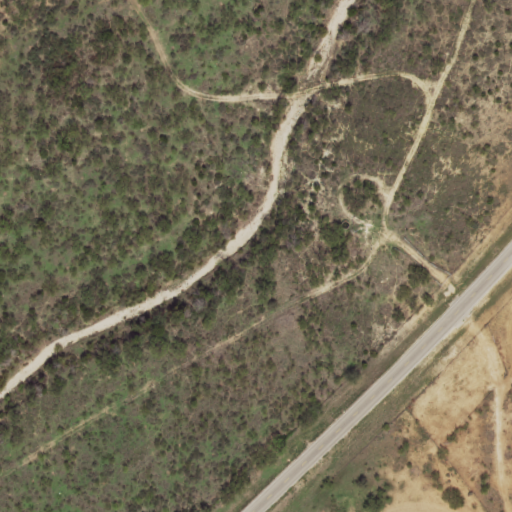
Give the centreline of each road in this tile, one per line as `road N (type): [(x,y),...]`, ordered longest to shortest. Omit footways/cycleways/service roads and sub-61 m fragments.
road 1 (tertiary): [(254,511),(511,255)]
road 2 (residential): [(481,289),(463,469),(479,511)]
